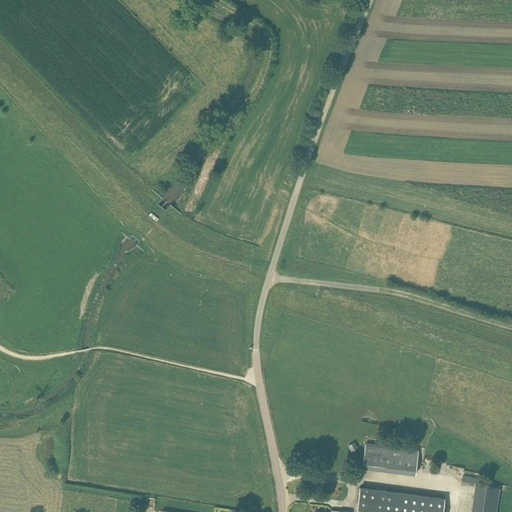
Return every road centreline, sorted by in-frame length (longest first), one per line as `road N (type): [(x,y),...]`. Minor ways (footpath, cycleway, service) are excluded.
road 1 (unclassified): [(283,511),(255,364),(259,311),(314,137),(370,0)]
road 2 (track): [(268,277),(157,226),(0,67)]
road 3 (track): [(268,277),(511,356)]
road 4 (track): [(511,327),(392,292),(268,277)]
